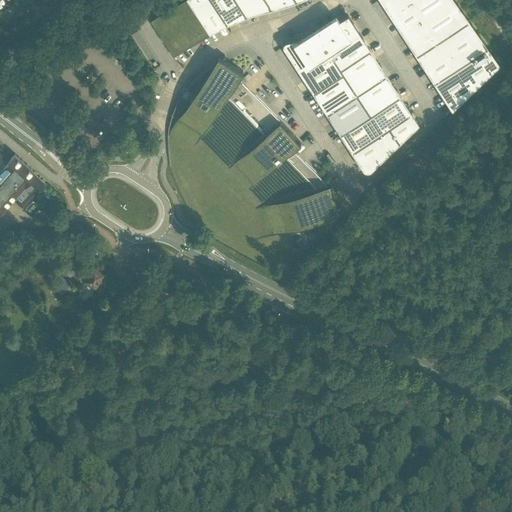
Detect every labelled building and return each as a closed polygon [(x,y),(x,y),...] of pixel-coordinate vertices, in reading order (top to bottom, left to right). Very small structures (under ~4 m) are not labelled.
[(212,0),(180,0),(150,20),(173,56),(208,33),(213,30),(219,27),(227,23),(212,0)] [(236,0),(212,0),(227,23),(232,21),(237,19),(243,16),(246,15),(236,0)] [(236,0),(246,15),(247,15),(247,13),(257,10),(261,11),(265,9),(263,0),(236,0)] [(295,0),(263,0),(265,9),(267,9),(267,7),(278,4),(281,5),(286,4),(296,0),(295,0)] [(380,0),(416,54),(468,20),(454,0),(380,0)] [(323,42),(340,68),(370,49),(362,36),(348,15),(339,20),(321,29),(327,38),(323,42)] [(468,20),(416,54),(434,81),(487,46),(468,20)] [(343,72),(340,68),(323,42),(327,38),(321,29),(315,31),(316,32),(312,34),(308,34),(302,36),(292,39),(286,41),(284,42),(283,43),(283,45),(284,47),(313,92),(343,72)] [(487,46),(434,81),(452,109),(499,63),(487,46)] [(386,74),(379,63),(370,49),(340,68),(343,72),(356,93),(386,74)] [(190,99),(178,120),(201,135),(202,136),(234,165),(253,186),(255,185),(267,205),(268,205),(277,232),(276,233),(328,215),(338,206),(330,183),(326,184),(293,149),(300,141),(293,134),(279,118),(278,118),(239,77),(243,71),(222,57),(211,64),(192,95),(188,92),(185,97),(190,99)] [(326,113),(356,93),(343,72),(313,92),(326,113)] [(370,114),(400,95),(386,74),(356,93),(370,114)] [(340,134),(370,114),(356,93),(326,113),(340,134)] [(340,134),(351,150),(388,126),(411,111),(400,95),(370,114),(340,134)] [(388,126),(399,142),(419,123),(411,111),(388,126)] [(371,169),(399,142),(388,126),(351,150),(362,168),(364,170),(367,170),(368,170),(369,170),(371,169)] [(36,172),(15,154),(11,158),(0,148),(0,211),(16,194),(26,202),(44,182),(35,174),(36,172)] [(47,202),(40,196),(38,198),(38,199),(35,202),(42,208),(47,202)] [(60,270),(74,279),(83,264),(69,256),(60,270)] [(95,286),(104,273),(89,264),(85,271),(88,273),(84,279),(95,286)] [(61,294),(71,282),(60,273),(50,285),(61,294)]
